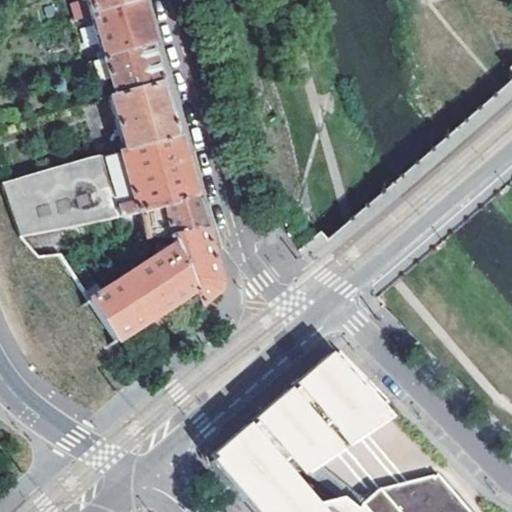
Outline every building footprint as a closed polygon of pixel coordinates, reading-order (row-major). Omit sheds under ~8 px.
[(137,0),(89,14),(70,19),(72,27),(91,22),(99,51),(95,52),(97,58),(150,43),(148,36),(137,0)] [(80,0),(81,2),(85,1),(89,14),(137,0),(80,0)] [(113,96),(162,82),(160,76),(150,43),(97,58),(98,61),(102,60),(113,96)] [(97,58),(91,60),(103,99),(109,97),(113,96),(102,60),(98,61),(97,58)] [(113,96),(109,97),(125,150),(178,136),(175,128),(162,82),(113,96)] [(62,225),(141,209),(196,198),(193,191),(178,136),(125,150),(2,182),(19,234),(62,225)] [(172,234),(175,243),(194,290),(200,304),(207,315),(213,309),(219,289),(220,282),(207,238),(198,206),(196,198),(141,209),(147,239),(172,234)] [(194,290),(175,243),(103,291),(97,283),(84,291),(89,298),(116,342),(194,290)] [(242,502),(282,468),(314,439),(327,454),(375,413),(368,406),(376,399),(334,352),(330,355),(326,351),(288,385),(292,390),(287,394),(284,390),(248,420),(252,425),(247,429),(243,425),(205,459),(240,499),(242,502)] [(327,454),(314,439),(282,468),(313,504),(355,493),(316,463),(327,454)] [(279,511),(313,504),(282,468),(242,502),(250,511),(279,511)] [(313,504),(279,511),(468,511),(436,475),(355,493),(313,504)]
